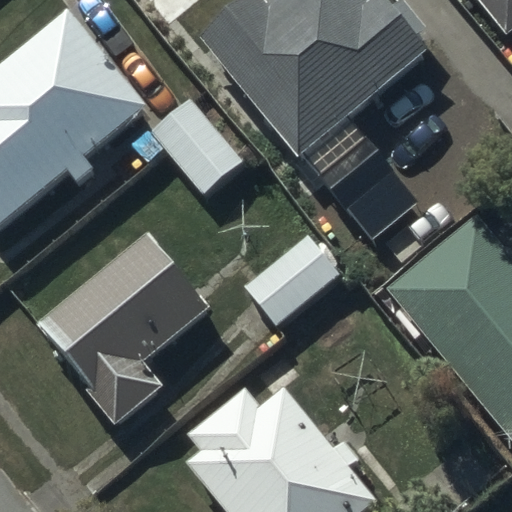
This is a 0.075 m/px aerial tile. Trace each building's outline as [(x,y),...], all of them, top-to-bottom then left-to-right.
[(202,0),(150,0),(173,25),(202,0)] [(379,0),(375,3),(372,0),(264,0),(264,1),(263,0),(251,0),(203,38),(302,163),(307,159),(349,212),(394,178),(348,120),(436,51),(403,9),(397,14),(385,0),(379,0)] [(511,0),(481,0),(509,36),(511,33),(511,0)] [(148,109),(70,13),(0,70),(0,230),(71,173),(82,187),(99,174),(87,159),(148,109)] [(246,165),(197,101),(153,135),(151,133),(132,148),(148,168),(169,152),(205,198),(246,165)] [(511,259),(479,220),(389,292),(511,444),(511,259)] [(341,279),(309,240),(246,292),(278,331),(341,279)] [(207,315),(147,244),(44,331),(98,395),(92,399),(119,431),(166,392),(145,367),(207,315)] [(335,454),(287,397),(265,415),(247,393),(189,442),(201,456),(188,467),(226,511),(373,511),(392,497),(347,444),(335,454)]
